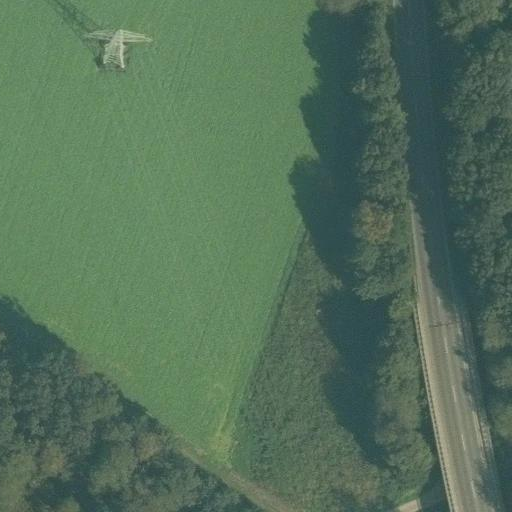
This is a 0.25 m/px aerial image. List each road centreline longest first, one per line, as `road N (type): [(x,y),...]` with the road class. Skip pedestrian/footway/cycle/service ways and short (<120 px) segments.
road 1 (primary): [(475,511),(414,127),(408,0)]
road 2 (track): [(0,348),(270,511)]
road 3 (track): [(401,511),(511,465)]
